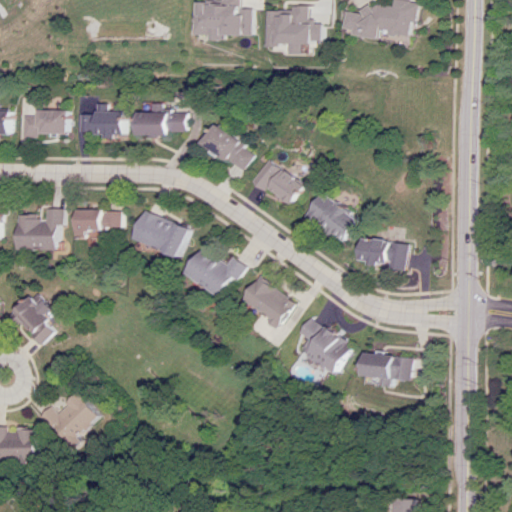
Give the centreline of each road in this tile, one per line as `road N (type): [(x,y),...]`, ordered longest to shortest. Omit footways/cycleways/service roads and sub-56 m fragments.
road 1 (tertiary): [(464,511),(474,0)]
road 2 (residential): [(467,311),(364,303),(169,175),(0,172)]
